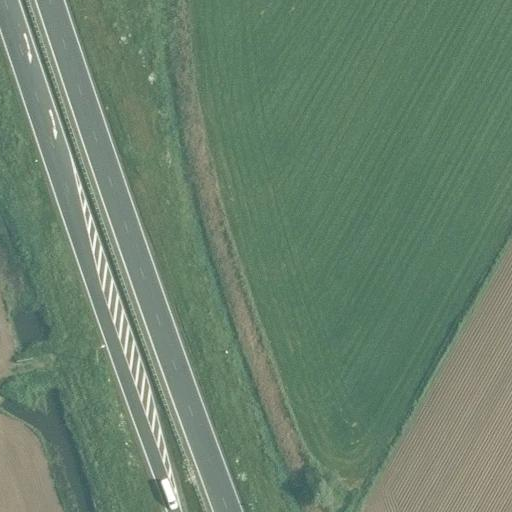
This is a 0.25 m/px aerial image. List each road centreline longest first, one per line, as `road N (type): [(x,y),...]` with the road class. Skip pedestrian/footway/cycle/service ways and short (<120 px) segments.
road 1 (trunk): [(229,511),(49,0)]
road 2 (trunk): [(2,0),(173,511)]
